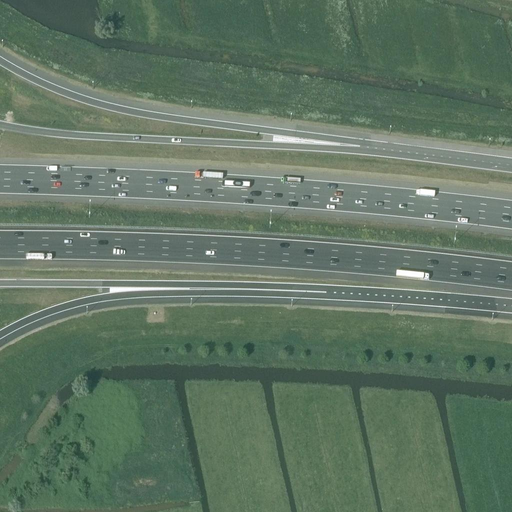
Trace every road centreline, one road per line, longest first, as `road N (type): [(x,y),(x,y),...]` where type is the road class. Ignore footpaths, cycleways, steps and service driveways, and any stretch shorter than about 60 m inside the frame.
road 1 (motorway): [(511,216),(362,199),(0,180)]
road 2 (motorway): [(0,245),(349,259),(511,278)]
road 3 (motorway): [(361,147),(80,100),(0,61)]
road 4 (motorway): [(361,147),(89,138),(0,125)]
road 5 (motorway): [(0,336),(66,306),(112,298),(327,294)]
road 6 (motorway): [(0,284),(327,294)]
road 7 (motorway): [(327,294),(511,306)]
road 8 (motorway): [(511,166),(361,147)]
